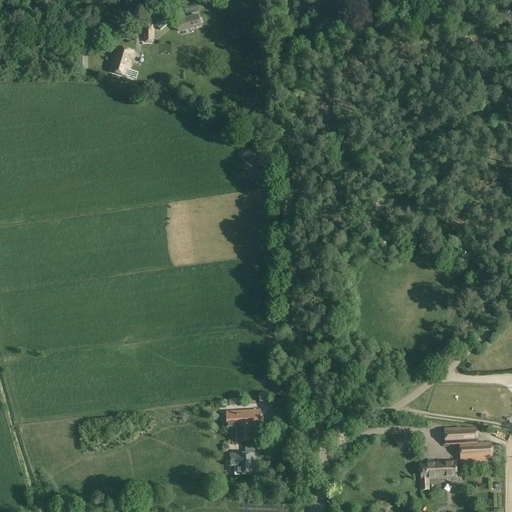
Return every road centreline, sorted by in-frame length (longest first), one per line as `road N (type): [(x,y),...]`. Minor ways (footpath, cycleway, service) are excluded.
road 1 (track): [(314,406),(286,241),(296,80),(289,0)]
road 2 (track): [(314,406),(380,410),(407,399),(456,364),(511,306)]
road 3 (track): [(0,35),(57,49),(79,45),(152,0)]
